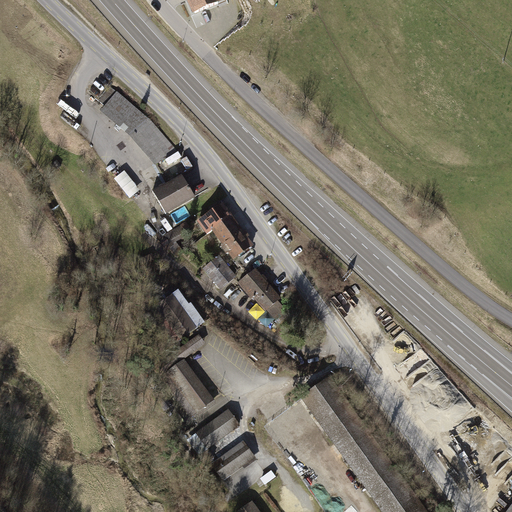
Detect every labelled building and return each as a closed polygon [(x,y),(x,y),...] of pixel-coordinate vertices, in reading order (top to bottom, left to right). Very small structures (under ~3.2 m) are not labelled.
[(219,0),(186,0),(193,15),(220,2),(219,0)] [(157,166),(178,150),(150,120),(119,93),(112,88),(100,102),(108,109),(104,113),(131,138),(157,166)] [(168,170),(184,160),(180,153),(164,163),(168,170)] [(188,172),(194,169),(189,159),(183,162),(188,172)] [(127,172),(116,181),(132,201),(143,192),(127,172)] [(185,175),(156,192),(170,216),(199,199),(185,175)] [(214,229),(231,217),(221,204),(199,219),(209,233),(214,229)] [(253,247),(231,217),(214,229),(236,259),(253,247)] [(240,278),(221,257),(205,271),(224,292),(240,278)] [(285,299),(258,269),(241,285),(268,315),(285,299)] [(199,330),(175,296),(160,307),(184,340),(199,330)] [(201,334),(159,364),(166,373),(208,343),(201,334)] [(217,401),(188,360),(164,377),(194,418),(217,401)] [(428,511),(334,379),(305,399),(385,511),(428,511)] [(232,411),(198,433),(210,451),(244,429),(232,411)] [(311,459),(283,412),(266,422),(294,469),(311,459)] [(245,442),(213,463),(226,483),(258,461),(245,442)] [(228,486),(237,498),(262,480),(253,468),(228,486)] [(259,511),(252,503),(240,511),(259,511)]
